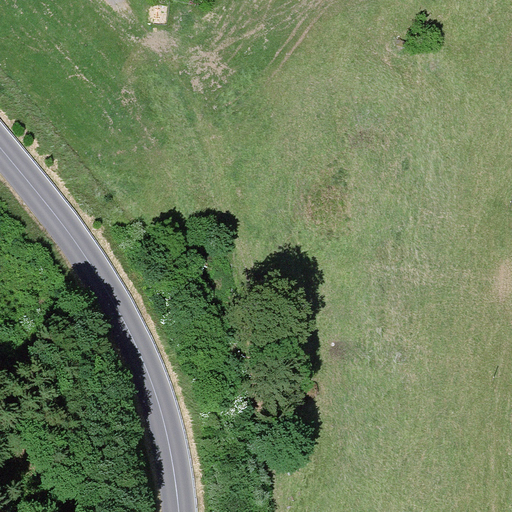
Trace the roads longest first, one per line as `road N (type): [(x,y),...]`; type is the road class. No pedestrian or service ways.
road 1 (track): [(110,0),(182,83),(219,168),(247,280),(275,511)]
road 2 (tertiary): [(0,148),(77,244),(134,338),(169,444),(178,511)]
